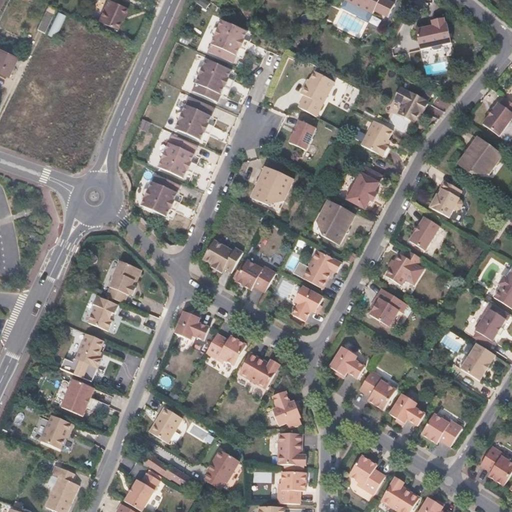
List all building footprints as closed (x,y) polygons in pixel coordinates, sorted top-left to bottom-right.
[(129,9),(108,0),(106,0),(98,21),(118,30),(124,17),(125,17),(129,9)] [(343,0),(344,0),(372,14),(374,11),(387,17),(394,4),(385,0),(343,0)] [(46,11),(54,14),(56,9),(49,5),(46,11)] [(37,30),(44,34),(54,14),(46,11),(37,30)] [(67,16),(58,12),(47,34),(56,38),(67,16)] [(415,30),(420,50),(431,48),(432,49),(434,51),(440,49),(441,47),(441,46),(451,43),(446,24),(444,24),(443,19),(431,22),(432,28),(428,29),(427,27),(415,30)] [(247,32),(222,21),(215,36),(214,36),(211,37),(208,42),(210,45),(211,46),(207,53),(233,64),(236,57),(237,57),(240,56),(243,51),(241,48),(240,47),(247,32)] [(0,50),(0,73),(8,77),(17,59),(0,50)] [(230,71),(204,60),(198,75),(197,74),(193,76),(191,81),(192,84),(194,84),(190,92),(215,103),(219,96),(220,96),(223,95),(225,90),(224,87),(223,86),(230,71)] [(302,96),(296,107),(313,117),(332,82),(312,71),(307,81),(304,86),(303,85),(298,94),(302,96)] [(426,103),(399,88),(393,100),(402,105),(397,114),(413,123),(418,112),(421,114),(426,103)] [(511,116),(511,104),(503,98),(498,104),(497,103),(481,124),(497,136),(511,116)] [(212,110),(187,99),(181,113),(180,113),(176,114),(174,119),(175,122),(177,123),(173,130),(198,141),(202,134),(203,134),(206,133),(208,128),(207,125),(206,125),(212,110)] [(304,150),(313,128),(296,121),(286,143),(304,150)] [(391,132),(372,121),(359,146),(381,158),(386,148),(383,146),(391,132)] [(195,148),(170,137),(164,152),(163,151),(159,152),(157,157),(158,161),(159,161),(156,169),(181,180),(185,172),(186,173),(189,172),(191,167),(190,163),(189,163),(195,148)] [(476,138),(456,164),(470,175),(476,167),(486,175),(500,156),(476,138)] [(281,200),(291,179),(263,166),(249,197),(265,204),(270,195),(281,200)] [(380,176),(363,166),(351,188),(348,189),(345,194),(346,198),(345,200),(363,210),(368,201),(370,202),(374,194),(372,193),(380,176)] [(178,187),(153,175),(147,190),(145,190),(142,191),(140,196),(141,199),(142,200),(139,207),(164,219),(167,211),(169,212),(172,210),(174,205),(173,202),(172,202),(178,187)] [(438,194),(431,207),(450,217),(455,208),(457,209),(461,208),(463,203),(462,200),(460,199),(460,198),(459,197),(462,190),(445,181),(441,188),(443,189),(439,195),(438,194)] [(337,246),(353,216),(326,202),(315,222),(326,229),(321,238),(337,246)] [(427,249),(443,225),(427,216),(412,240),(427,249)] [(214,241),(203,260),(212,265),(211,268),(216,271),(221,273),(223,269),(231,273),(242,253),(235,249),(233,252),(214,241)] [(424,257),(411,249),(407,255),(402,252),(387,274),(403,284),(417,262),(420,264),(424,257)] [(337,273),(341,264),(317,251),(302,279),(322,290),(331,273),(329,272),(331,270),(337,273)] [(349,262),(354,254),(349,251),(344,260),(349,262)] [(253,286),(264,293),(275,274),(259,263),(257,266),(247,260),(245,263),(242,262),(242,261),(234,274),(237,276),(235,281),(245,287),(247,283),(253,286)] [(118,261),(104,296),(116,301),(122,303),(125,295),(126,295),(126,294),(130,295),(133,288),(130,286),(132,281),(135,280),(138,272),(137,269),(118,261)] [(509,274),(493,298),(511,309),(511,273),(511,275),(509,274)] [(403,311),(408,303),(383,286),(378,295),(379,295),(375,302),(379,305),(373,313),(384,320),(384,323),(389,326),(393,324),(396,320),(395,316),(400,309),(403,311)] [(315,314),(319,305),(323,298),(302,287),(294,302),(298,304),(292,315),(305,322),(310,311),(315,314)] [(118,306),(96,297),(93,305),(95,306),(88,323),(108,331),(112,321),(110,320),(112,314),(115,315),(118,306)] [(511,314),(494,303),(491,308),(490,308),(483,318),(480,319),(476,325),(477,328),(476,329),(477,330),(474,335),(490,346),(494,340),(493,339),(498,332),(502,326),(506,319),(507,320),(511,314)] [(191,314),(184,311),(175,333),(191,339),(193,335),(204,340),(210,327),(198,322),(200,317),(191,314)] [(100,340),(86,334),(75,359),(97,368),(101,358),(97,357),(103,341),(100,340)] [(216,334),(206,353),(223,363),(224,360),(234,366),(246,346),(236,340),(230,337),(228,341),(216,334)] [(479,379),(496,354),(477,342),(468,357),(464,358),(461,363),(461,367),(464,365),(472,370),(470,373),(479,379)] [(342,347),(340,351),(355,360),(357,356),(342,347)] [(355,360),(340,351),(329,367),(336,371),(344,376),(347,372),(357,379),(365,367),(354,360),(355,360)] [(250,354),(239,373),(266,389),(280,365),(271,360),(269,364),(250,354)] [(360,390),(372,397),(376,400),(373,404),(384,410),(396,391),(387,384),(388,382),(371,371),(360,390)] [(82,416),(94,388),(73,380),(61,407),(82,416)] [(289,398),(285,386),(272,391),(276,403),(272,405),(278,421),(300,412),(294,396),(289,398)] [(414,408),(417,403),(402,394),(390,414),(404,423),(407,419),(418,426),(425,414),(414,408)] [(153,424),(172,435),(182,418),(166,408),(162,414),(160,413),(153,424)] [(421,434),(431,441),(434,436),(439,440),(450,447),(462,428),(445,417),(443,420),(434,414),(421,434)] [(52,415),(41,441),(60,450),(68,433),(70,434),(74,425),(52,415)] [(167,443),(172,435),(153,424),(149,432),(167,443)] [(301,453),(302,434),(279,434),(278,466),(306,466),(306,456),(299,456),(300,453),(301,453)] [(480,465),(491,472),(496,475),(494,479),(504,486),(511,472),(511,463),(507,460),(508,457),(491,447),(480,465)] [(223,451),(220,449),(215,458),(218,460),(223,451)] [(218,460),(215,458),(207,471),(209,472),(204,480),(221,489),(225,482),(227,483),(239,461),(223,451),(218,460)] [(369,466),(372,462),(361,455),(349,475),(359,481),(357,485),(374,495),(385,476),(374,470),(369,466)] [(196,479),(171,464),(169,467),(151,456),(147,463),(172,480),(174,477),(192,487),(196,479)] [(58,475),(61,468),(54,464),(51,471),(58,475)] [(56,511),(66,511),(78,485),(70,481),(73,473),(61,468),(58,475),(44,507),(56,511)] [(137,480),(125,501),(142,511),(160,481),(146,473),(141,482),(137,480)] [(278,484),(278,503),(300,504),(300,492),(300,485),(305,485),(305,473),(282,473),(281,484),(278,484)] [(402,487),(405,482),(396,477),(381,500),(399,511),(410,511),(420,498),(402,487)] [(224,496),(209,487),(204,496),(217,505),(224,496)] [(230,502),(231,501),(226,498),(224,496),(217,505),(216,506),(223,511),(230,503),(230,502)] [(441,511),(440,511),(443,507),(428,498),(419,511),(441,511)]
